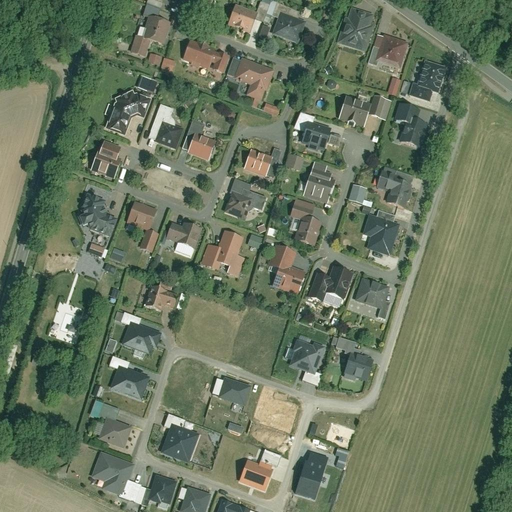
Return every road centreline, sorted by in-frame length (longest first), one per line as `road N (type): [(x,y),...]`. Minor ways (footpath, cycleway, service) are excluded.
road 1 (residential): [(451,78),(466,103),(376,397),(313,402)]
road 2 (residential): [(451,78),(395,278),(331,255),(325,239),(356,144)]
road 3 (residential): [(313,402),(278,503),(262,509),(145,462),(140,451),(168,357),(183,351)]
road 4 (tertiary): [(0,324),(99,0)]
road 5 (residential): [(219,182),(204,220),(123,188),(134,153)]
road 6 (residential): [(301,68),(277,128),(236,137),(219,182)]
road 7 (residential): [(183,351),(313,402)]
road 8 (residential): [(301,68),(183,26)]
